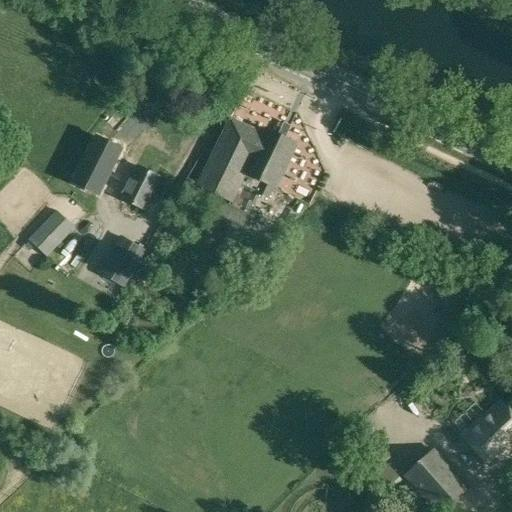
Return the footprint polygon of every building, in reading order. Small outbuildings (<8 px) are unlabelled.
[(266,117),(271,105),(257,99),(252,110),(266,117)] [(275,187),(295,144),(265,130),(264,133),(230,117),(206,168),(202,166),(196,177),(201,179),(198,185),(232,201),(230,205),(244,211),(253,192),(267,198),(273,186),(275,187)] [(98,195),(121,150),(96,137),(73,182),(98,195)] [(287,197),(275,207),(282,216),(294,206),(287,197)] [(46,257),(75,227),(55,209),(27,239),(46,257)] [(122,287),(143,250),(122,238),(100,275),(122,287)] [(505,284),(509,274),(495,268),(490,278),(505,284)] [(491,467),(511,446),(511,415),(498,401),(461,436),(491,467)] [(436,511),(441,511),(469,486),(434,448),(402,475),(406,481),(436,511)] [(374,504),(401,480),(386,462),(359,486),(374,504)]
